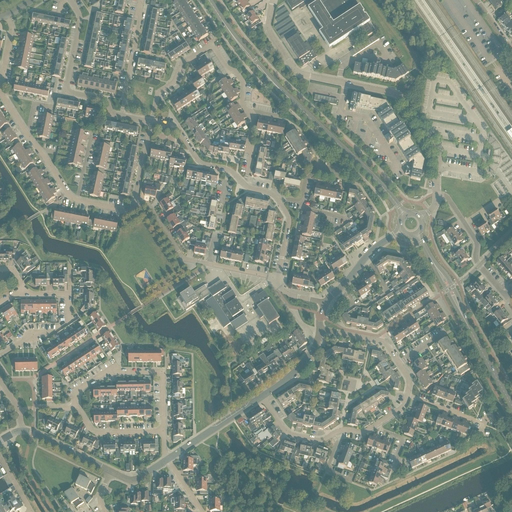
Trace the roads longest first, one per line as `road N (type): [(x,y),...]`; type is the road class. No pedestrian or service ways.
road 1 (residential): [(272,0),(267,28),(293,69),(396,94),(425,135)]
road 2 (residential): [(151,119),(156,94),(180,62),(211,44),(243,82),(250,112)]
road 3 (secondary): [(404,214),(277,87)]
road 4 (residential): [(276,280),(185,259),(147,205),(134,202)]
road 5 (residential): [(163,431),(162,372),(105,372),(76,392),(76,407)]
road 6 (residential): [(120,113),(105,99),(70,91),(79,14),(70,0)]
road 7 (residential): [(319,329),(384,341),(408,378),(407,396)]
road 8 (residential): [(27,134),(1,93),(6,16)]
